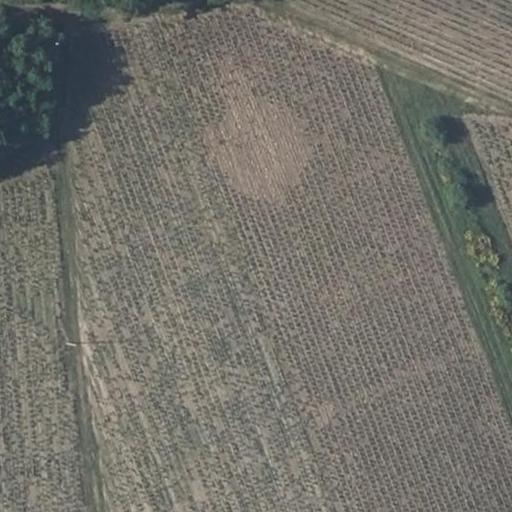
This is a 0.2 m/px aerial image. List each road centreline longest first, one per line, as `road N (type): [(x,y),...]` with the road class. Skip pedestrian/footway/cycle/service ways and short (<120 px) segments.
road 1 (track): [(0,170),(54,136),(59,21)]
road 2 (track): [(185,0),(59,21)]
